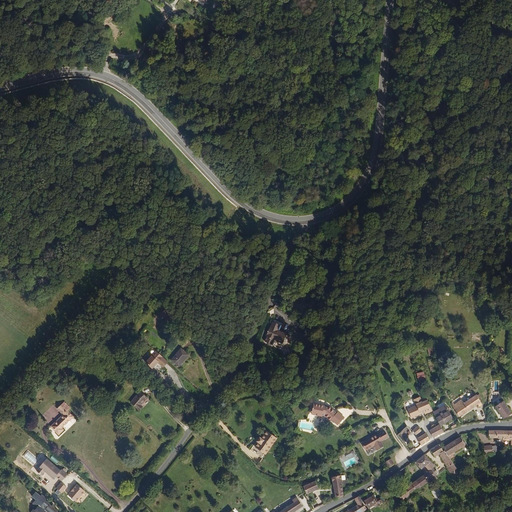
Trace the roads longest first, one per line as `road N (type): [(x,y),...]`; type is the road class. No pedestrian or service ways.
road 1 (primary): [(0,83),(69,67),(113,78),(234,199),(258,214),(301,221)]
road 2 (residential): [(124,511),(247,354),(301,221)]
road 3 (primary): [(301,221),(341,206),(369,169),(387,0)]
road 4 (residential): [(511,424),(446,436),(318,511)]
road 5 (unknown): [(127,508),(82,459),(45,437),(42,427),(55,411)]
